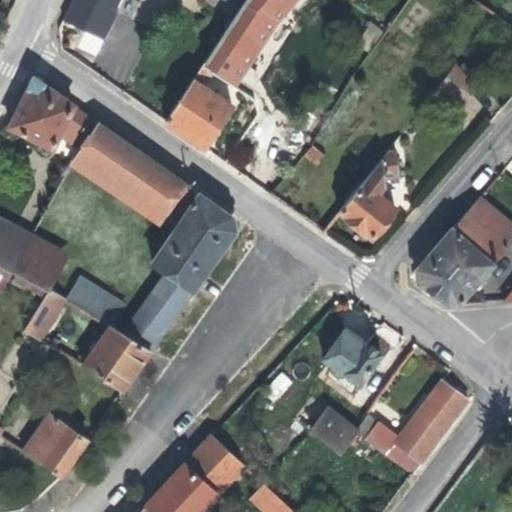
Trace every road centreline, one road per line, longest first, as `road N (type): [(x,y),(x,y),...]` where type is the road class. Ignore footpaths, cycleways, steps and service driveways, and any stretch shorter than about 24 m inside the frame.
road 1 (residential): [(85,511),(316,240)]
road 2 (residential): [(316,240),(27,44)]
road 3 (residential): [(379,285),(511,135)]
road 4 (residential): [(510,381),(414,511)]
